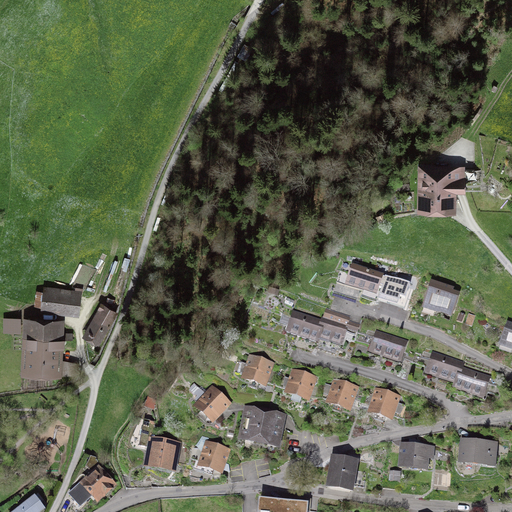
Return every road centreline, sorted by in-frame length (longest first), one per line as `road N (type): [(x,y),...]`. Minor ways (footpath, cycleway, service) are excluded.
road 1 (residential): [(103,511),(148,494),(277,485),(511,510)]
road 2 (track): [(97,374),(172,159),(260,0)]
